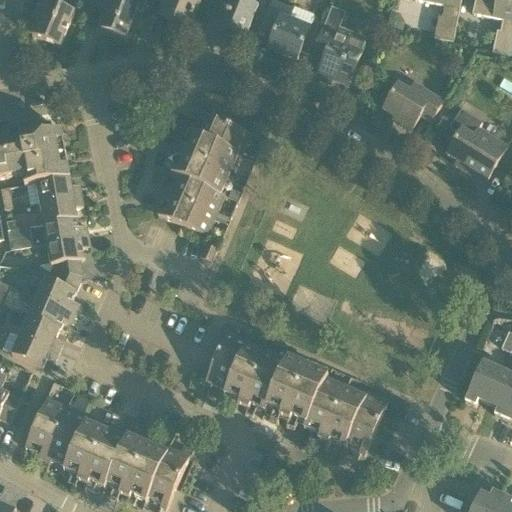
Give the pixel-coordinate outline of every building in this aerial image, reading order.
[(125,41),(137,10),(126,6),(128,0),(98,0),(97,3),(110,8),(101,31),(125,41)] [(193,21),(201,0),(168,0),(161,18),(188,29),(192,21),(193,21)] [(243,0),(214,0),(212,6),(223,10),(215,30),(245,43),(259,10),(242,3),(243,0)] [(415,0),(415,2),(445,8),(443,19),(440,18),(435,40),(454,44),(462,0),(415,0)] [(511,0),(476,0),(473,16),(503,23),(501,34),(498,33),(493,55),(511,59),(511,56),(511,0)] [(61,50),(75,15),(42,2),(34,23),(38,25),(32,39),(61,50)] [(297,63),(310,31),(289,23),(293,12),(273,4),(258,42),(270,47),(268,52),(297,63)] [(407,19),(392,13),(386,27),(402,33),(407,19)] [(348,89),(361,57),(345,51),(349,41),(323,31),(310,63),(323,68),(318,81),(331,86),(332,83),(348,89)] [(445,104),(415,86),(410,94),(400,87),(383,112),(395,119),(392,124),(410,135),(420,118),(432,125),(445,104)] [(507,149),(478,131),(482,125),(461,112),(450,130),(460,136),(447,157),(458,164),(455,168),(474,180),(484,164),(495,170),(507,149)] [(251,138),(198,115),(195,121),(199,123),(193,137),(189,135),(182,151),(178,149),(174,160),(178,161),(171,176),(175,178),(169,192),(165,191),(165,192),(161,201),(165,203),(158,218),(207,239),(225,198),(221,196),(238,157),(242,159),(251,138)] [(44,136),(42,128),(18,132),(19,135),(10,137),(10,133),(0,135),(0,180),(22,177),(24,189),(36,187),(70,181),(61,133),(44,136)] [(72,190),(70,181),(36,187),(39,206),(82,198),(80,189),(72,190)] [(5,213),(13,211),(10,191),(1,192),(5,213)] [(43,227),(77,221),(75,212),(84,210),(82,198),(39,206),(43,227)] [(79,231),(77,221),(43,227),(47,247),(89,240),(87,229),(79,231)] [(8,233),(17,231),(16,223),(7,224),(8,233)] [(12,253),(21,252),(34,249),(31,229),(17,231),(8,233),(12,253)] [(83,280),(80,263),(84,262),(82,252),(91,251),(89,240),(47,247),(50,267),(40,268),(41,275),(58,277),(83,280)] [(211,265),(217,252),(207,248),(202,261),(211,265)] [(72,304),(83,280),(58,277),(54,285),(46,281),(41,291),(28,287),(24,295),(76,318),(80,308),(72,304)] [(0,307),(3,309),(6,303),(12,289),(0,284),(0,307)] [(71,328),(76,318),(24,295),(20,304),(33,310),(29,320),(60,333),(63,324),(71,328)] [(59,355),(63,345),(56,342),(60,333),(29,320),(21,338),(59,355)] [(286,365),(247,348),(249,344),(228,335),(204,388),(210,390),(212,386),(226,392),(224,396),(240,403),(238,407),(249,412),(250,408),(265,414),(267,410),(281,417),(280,421),(290,425),(292,421),(306,427),(304,431),(320,438),(318,442),(328,447),(330,442),(345,449),(347,445),(361,451),(359,455),(365,458),(388,405),(367,396),(366,400),(327,383),(328,379),(287,361),(286,365)] [(511,356),(511,353),(511,337),(508,336),(501,352),(511,356)] [(55,365),(59,355),(21,338),(12,358),(43,371),(47,362),(55,365)] [(488,407),(503,374),(482,365),(465,404),(476,409),(479,402),(488,407)] [(505,422),(511,406),(511,377),(503,374),(488,407),(498,411),(495,417),(505,422)] [(0,422),(11,427),(21,403),(0,394),(0,391),(6,380),(0,376),(0,422)] [(167,454),(148,446),(128,437),(126,441),(86,424),(88,420),(47,402),(26,451),(41,458),(39,462),(50,467),(52,463),(66,469),(64,473),(79,479),(77,483),(88,488),(90,484),(105,491),(107,487),(121,493),(119,497),(130,501),(131,497),(147,504),(148,500),(162,506),(161,510),(165,511),(166,511),(190,460),(193,453),(183,448),(180,455),(169,450),(167,454)] [(497,511),(503,498),(493,493),(490,500),(480,496),(472,511),(497,511)] [(497,511),(511,511),(511,509),(511,505),(511,501),(503,498),(497,511)]
